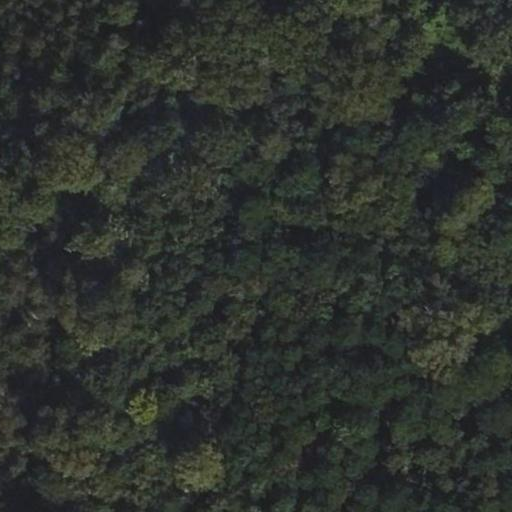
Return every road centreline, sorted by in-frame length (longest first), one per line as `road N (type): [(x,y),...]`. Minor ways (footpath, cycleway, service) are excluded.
road 1 (unknown): [(511,4),(473,10),(358,75),(299,193),(251,340),(174,511)]
road 2 (unknown): [(17,511),(67,258),(124,114),(146,0)]
